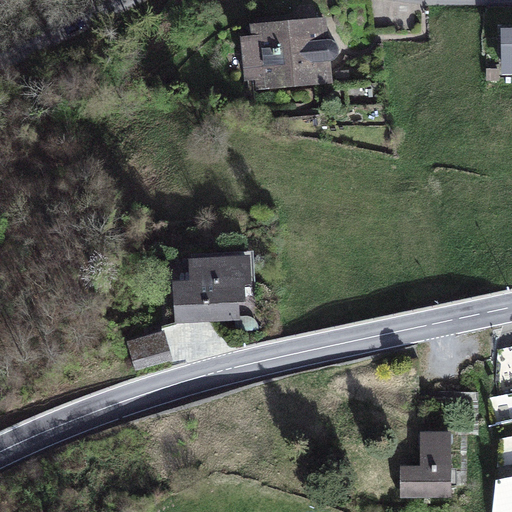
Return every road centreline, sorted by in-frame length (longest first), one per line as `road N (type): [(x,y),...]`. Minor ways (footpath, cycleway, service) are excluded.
road 1 (primary): [(511,306),(217,371),(0,453)]
road 2 (unclassified): [(0,60),(130,0)]
